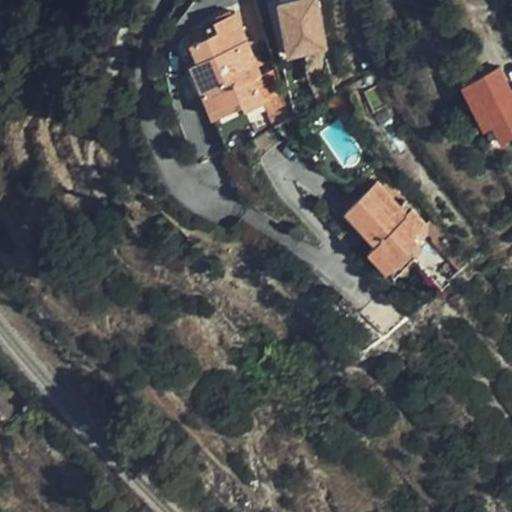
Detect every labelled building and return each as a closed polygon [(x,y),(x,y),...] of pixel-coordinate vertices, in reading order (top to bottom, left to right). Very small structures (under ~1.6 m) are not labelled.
[(322,0),(280,0),(289,52),(330,45),(322,0)] [(265,69),(240,5),(217,14),(221,25),(200,34),(207,51),(200,53),(222,108),(248,97),(250,102),(268,95),(258,72),(265,69)] [(511,80),(502,61),(467,79),(490,123),(498,119),(506,135),(511,131),(511,80)] [(498,119),(490,123),(498,139),(506,135),(498,119)] [(427,224),(411,207),(405,212),(376,181),(349,206),(377,237),(370,243),(391,266),(421,239),(416,233),(427,224)]
